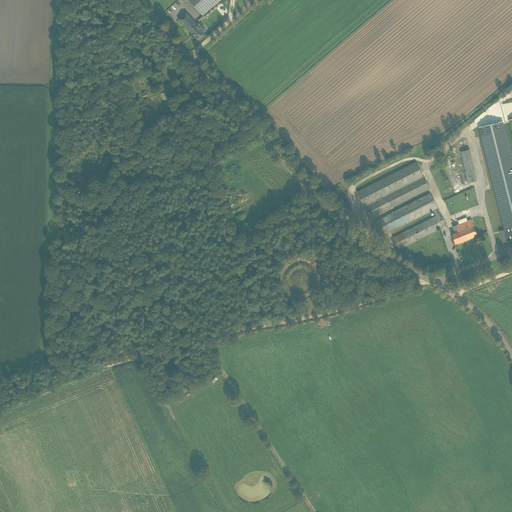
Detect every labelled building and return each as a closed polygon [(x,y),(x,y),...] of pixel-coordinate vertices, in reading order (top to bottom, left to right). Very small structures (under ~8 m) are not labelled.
[(190,0),(204,15),(220,0),(190,0)] [(183,15),(178,19),(189,32),(190,32),(197,40),(204,34),(200,29),(202,27),(198,23),(197,24),(191,18),(186,12),(183,15)] [(511,164),(501,122),(477,128),(503,228),(501,229),(504,240),(511,238),(511,119),(509,120),(511,131),(511,164)] [(459,153),(467,183),(476,181),(468,151),(459,153)] [(357,192),(370,218),(429,188),(416,162),(357,192)] [(393,238),(399,249),(446,225),(430,193),(377,220),(373,222),(380,237),(385,234),(434,209),(437,215),(393,238)] [(471,219),(460,224),(466,240),(477,236),(471,219)] [(466,240),(460,224),(452,227),(455,232),(451,234),(455,245),(466,240)] [(161,369),(163,377),(177,373),(175,365),(161,369)]
